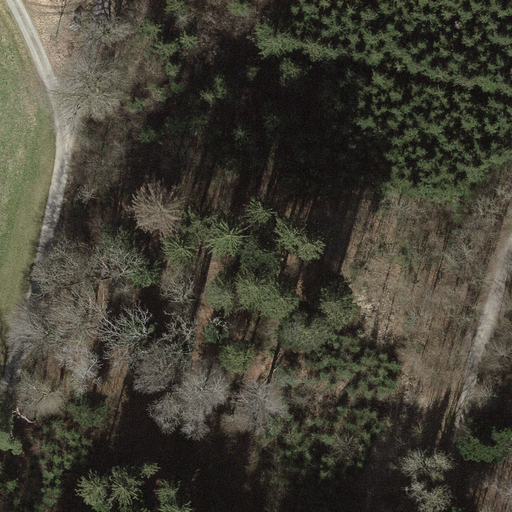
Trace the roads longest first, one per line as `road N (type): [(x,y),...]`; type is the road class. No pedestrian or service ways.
road 1 (track): [(0,401),(107,0)]
road 2 (track): [(444,511),(464,397),(511,251)]
road 3 (track): [(14,0),(47,74),(67,158)]
